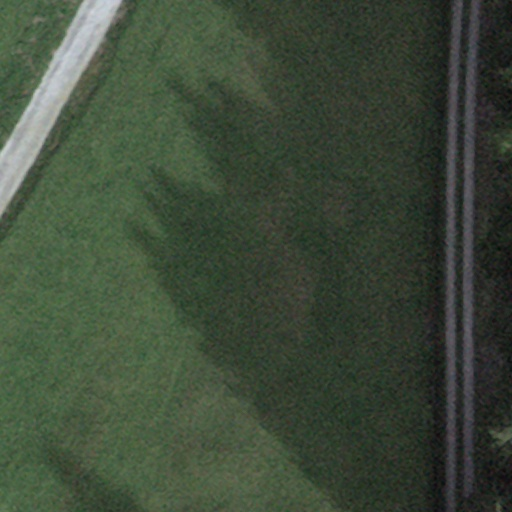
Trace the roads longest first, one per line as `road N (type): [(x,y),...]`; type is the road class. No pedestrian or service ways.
road 1 (track): [(460,511),(452,206),(467,0)]
road 2 (track): [(97,0),(0,167)]
